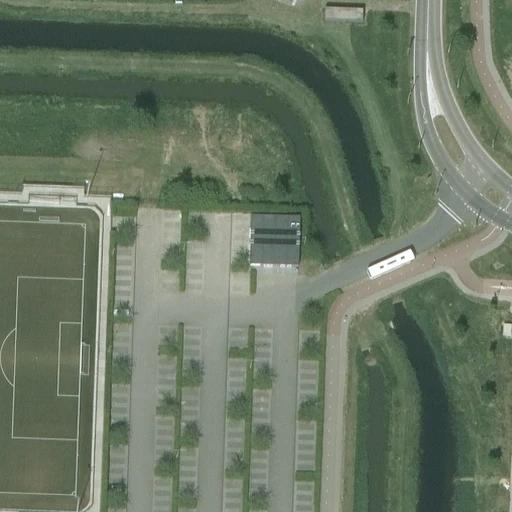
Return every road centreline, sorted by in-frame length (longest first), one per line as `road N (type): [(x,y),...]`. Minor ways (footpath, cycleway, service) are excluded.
road 1 (tertiary): [(427,71),(424,123),(445,167),(466,196),(511,225)]
road 2 (tertiary): [(511,189),(475,156),(427,71)]
